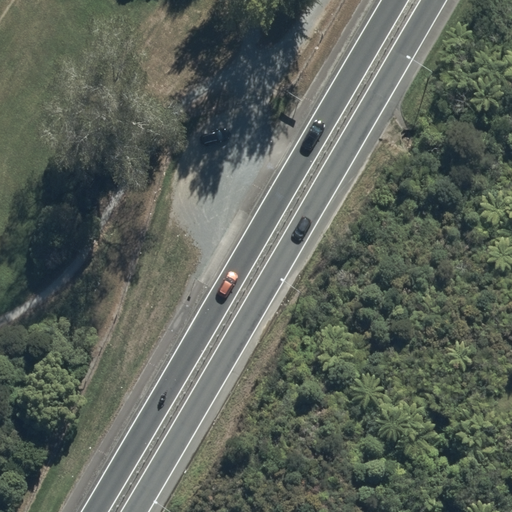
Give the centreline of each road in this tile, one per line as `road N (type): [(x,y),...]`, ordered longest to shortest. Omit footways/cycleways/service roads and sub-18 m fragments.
road 1 (secondary): [(433,0),(133,511)]
road 2 (secondary): [(94,511),(393,0)]
